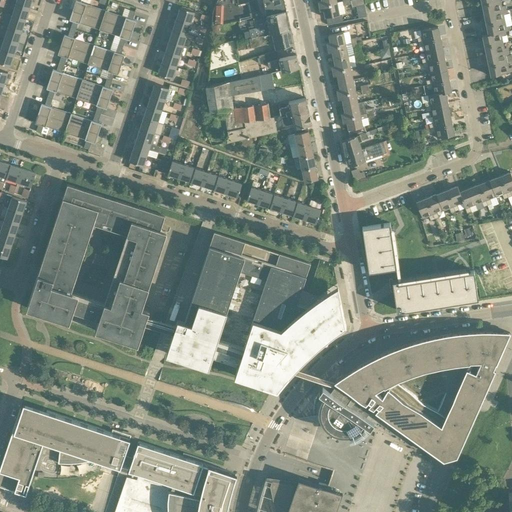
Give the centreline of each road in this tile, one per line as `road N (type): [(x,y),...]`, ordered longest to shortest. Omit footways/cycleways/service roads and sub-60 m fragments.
road 1 (residential): [(343,206),(474,153),(450,0)]
road 2 (residential): [(351,245),(327,247),(109,174)]
road 3 (residential): [(241,511),(274,425),(326,363),(367,332)]
road 4 (residential): [(343,206),(299,0)]
road 5 (residential): [(109,174),(164,0)]
road 6 (residential): [(5,141),(49,0)]
road 7 (residential): [(367,332),(511,311)]
road 8 (residential): [(17,285),(58,158)]
